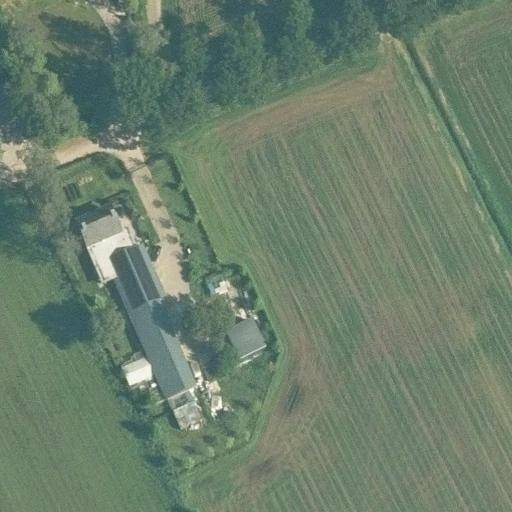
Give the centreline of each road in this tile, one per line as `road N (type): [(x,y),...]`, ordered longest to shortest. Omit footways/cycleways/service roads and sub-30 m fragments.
road 1 (track): [(0,181),(430,0)]
road 2 (unknown): [(119,133),(156,208),(181,310)]
